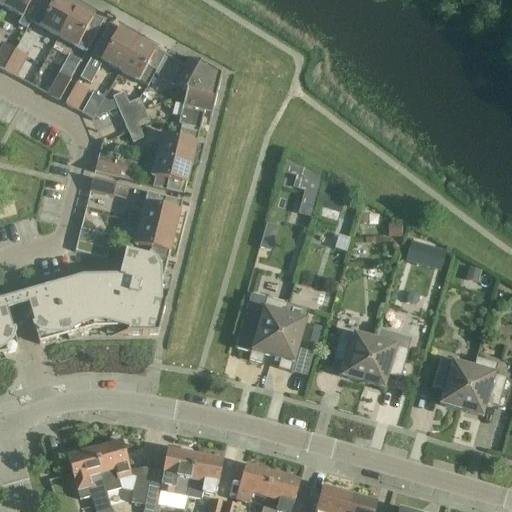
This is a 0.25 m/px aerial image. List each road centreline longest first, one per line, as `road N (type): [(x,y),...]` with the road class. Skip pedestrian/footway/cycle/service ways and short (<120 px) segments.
road 1 (residential): [(48,407),(100,398),(185,411),(511,503)]
road 2 (residential): [(84,129),(90,151),(63,241),(4,259)]
road 3 (residential): [(48,407),(4,259)]
